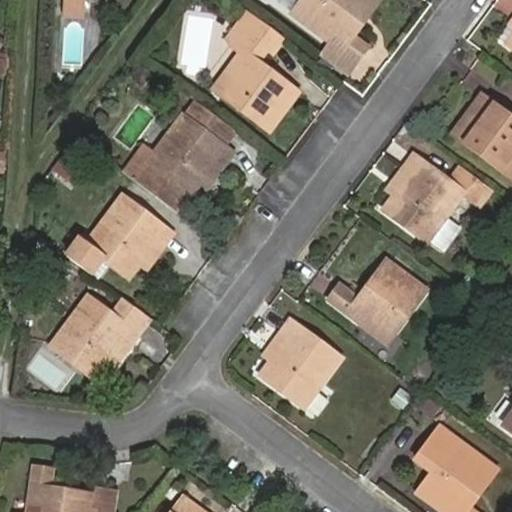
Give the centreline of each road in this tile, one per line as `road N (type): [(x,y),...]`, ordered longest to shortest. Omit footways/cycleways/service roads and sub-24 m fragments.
road 1 (residential): [(209,407),(194,366),(461,0)]
road 2 (residential): [(0,404),(46,421),(129,431),(209,407)]
road 3 (residential): [(358,511),(209,407)]
